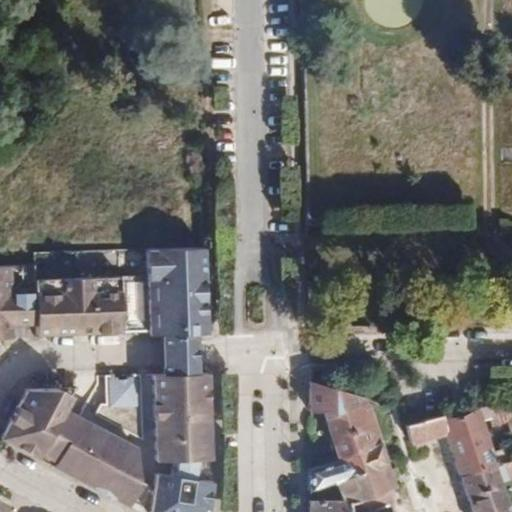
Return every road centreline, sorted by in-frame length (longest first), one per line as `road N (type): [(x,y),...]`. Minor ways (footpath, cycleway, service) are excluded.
road 1 (residential): [(254,355),(246,0)]
road 2 (tertiary): [(254,355),(20,364),(0,394)]
road 3 (tertiary): [(511,356),(254,355)]
road 4 (residential): [(253,511),(254,355)]
